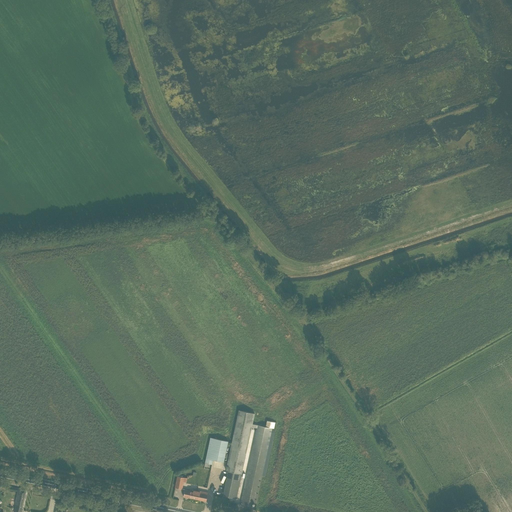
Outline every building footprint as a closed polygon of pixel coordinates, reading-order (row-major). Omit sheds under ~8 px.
[(224,491),(223,496),(236,499),(237,494),(251,427),(257,428),(241,502),(240,502),(240,503),(251,506),(252,502),(256,502),(260,481),(262,475),(264,476),(276,423),(267,421),(266,427),(258,425),(253,424),(255,414),(239,410),(232,439),(228,457),(226,466),(229,467),(224,491)] [(213,460),(223,462),(228,441),(210,437),(205,463),(212,464),(213,460)] [(178,476),(175,488),(182,489),(183,482),(184,477),(178,476)] [(183,496),(206,501),(208,492),(193,489),(192,491),(185,490),(183,496)] [(14,511),(21,511),(25,497),(26,492),(18,490),(17,495),(15,504),(16,504),(14,511)]
